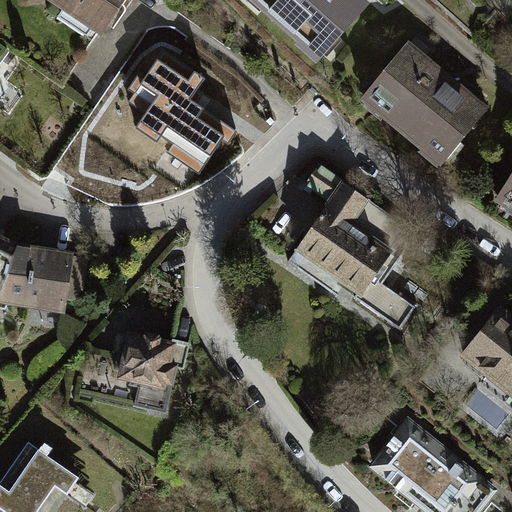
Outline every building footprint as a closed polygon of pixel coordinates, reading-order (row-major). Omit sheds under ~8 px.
[(121,0),(55,0),(101,30),(121,0)] [(359,0),(257,0),(319,55),(364,5),(359,0)] [(485,110),(408,45),(365,97),(442,161),(485,110)] [(138,76),(129,90),(134,94),(128,102),(145,113),(134,129),(157,144),(161,137),(173,145),(168,153),(199,174),(222,140),(229,145),(238,131),(190,99),(204,79),(194,72),(189,81),(158,60),(145,80),(138,76)] [(380,281),(398,257),(390,251),(350,224),(367,200),(318,167),(306,183),(330,199),(296,248),(358,291),(353,299),(399,330),(416,306),(380,281)] [(511,177),(499,198),(511,206),(511,177)] [(407,227),(367,200),(350,224),(390,251),(407,227)] [(66,296),(71,255),(18,246),(2,238),(2,233),(0,231),(0,299),(58,308),(66,296)] [(89,257),(71,255),(66,296),(84,298),(89,257)] [(511,317),(502,309),(466,353),(466,363),(479,374),(489,372),(511,390),(511,317)] [(183,369),(189,341),(147,332),(145,338),(131,336),(127,353),(118,351),(114,368),(122,369),(121,376),(138,380),(134,404),(168,411),(177,367),(183,369)] [(474,511),(492,490),(409,421),(397,436),(394,433),(385,443),(388,446),(373,464),(388,476),(386,479),(399,490),(400,488),(428,511),(427,511),(474,511)] [(0,507),(7,511),(54,511),(67,494),(84,506),(93,493),(76,480),(79,476),(49,454),(54,447),(44,441),(38,449),(28,441),(0,480),(0,507)]
